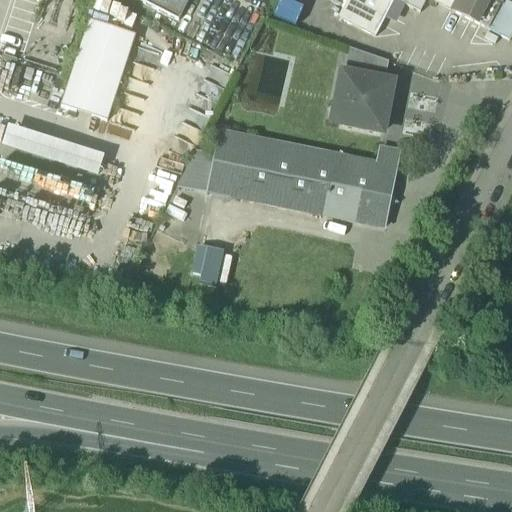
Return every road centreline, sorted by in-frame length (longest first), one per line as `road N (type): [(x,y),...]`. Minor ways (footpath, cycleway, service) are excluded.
road 1 (motorway): [(511,430),(0,342)]
road 2 (unclassified): [(323,511),(511,143)]
road 3 (motorway): [(222,440),(511,484)]
road 4 (motorway): [(0,393),(222,440)]
road 5 (motorway): [(0,429),(129,445),(222,440)]
